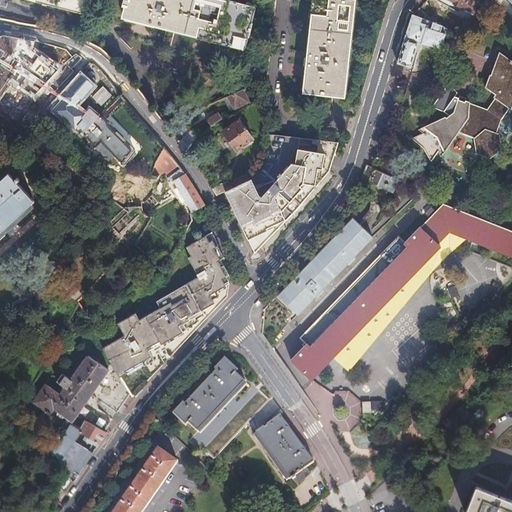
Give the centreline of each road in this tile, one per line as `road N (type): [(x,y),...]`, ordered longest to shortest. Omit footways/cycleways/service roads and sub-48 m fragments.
road 1 (tertiary): [(256,283),(200,183),(102,62),(62,37),(0,26)]
road 2 (secondary): [(256,283),(347,175),(405,0)]
road 3 (secondary): [(68,511),(140,408),(228,313)]
road 4 (residential): [(228,313),(314,432),(354,511)]
